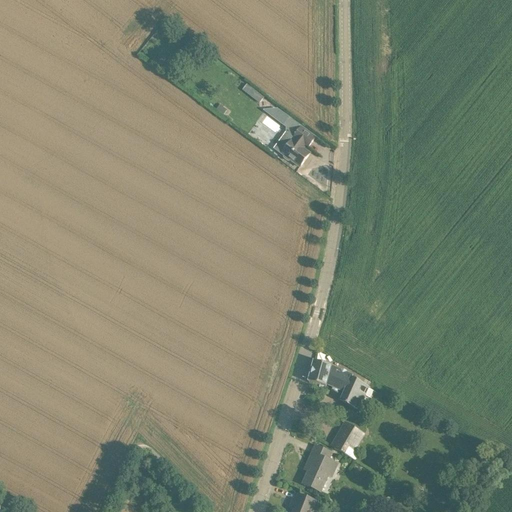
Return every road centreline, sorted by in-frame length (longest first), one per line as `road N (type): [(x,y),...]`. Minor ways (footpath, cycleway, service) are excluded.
road 1 (tertiary): [(255,511),(317,313),(337,216),(344,0)]
road 2 (residential): [(103,511),(139,439),(213,511)]
